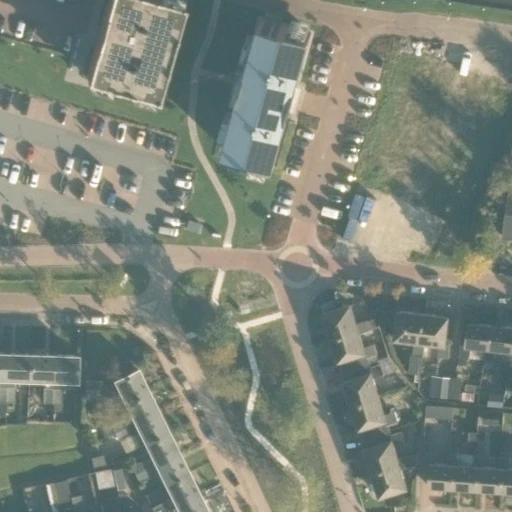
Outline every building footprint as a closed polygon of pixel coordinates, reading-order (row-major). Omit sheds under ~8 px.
[(106,0),(86,73),(85,77),(88,78),(88,77),(153,95),(156,96),(157,93),(156,93),(181,5),(182,2),(179,1),(174,0),(106,0)] [(224,150),(274,164),(311,33),(260,19),(224,150)] [(477,222),(511,111),(511,87),(401,52),(359,184),(477,222)] [(511,173),(498,172),(489,240),(506,243),(507,236),(511,236),(511,173)] [(350,305),(323,313),(330,338),(358,329),(359,333),(369,330),(378,327),(376,318),(356,324),(350,305)] [(422,354),(423,343),(420,342),(423,314),(397,311),(393,340),(414,342),(412,353),(422,354)] [(420,342),(423,343),(438,345),(437,356),(446,357),(448,345),(444,345),(447,317),(423,314),(420,342)] [(470,347),(485,348),(489,349),(491,326),(467,323),(464,346),(460,345),(459,357),(469,358),(470,347)] [(509,351),(511,351),(511,328),(491,326),(489,349),(485,348),(483,359),(494,360),(495,349),(509,351)] [(358,329),(330,338),(338,362),(341,362),(344,371),(368,363),(367,358),(377,354),(374,345),(364,348),(359,333),(358,329)] [(14,378),(29,378),(30,354),(7,353),(6,377),(6,386),(6,401),(14,401),(14,378)] [(30,354),(29,378),(52,379),(53,354),(30,354)] [(75,355),(53,354),(52,379),(52,388),(60,388),(60,379),(75,379),(75,355)] [(412,356),(409,374),(420,375),(422,357),(412,356)] [(347,381),(344,382),(351,406),(379,397),(373,378),(383,375),(380,365),(370,369),(368,363),(344,371),(347,381)] [(125,401),(148,390),(138,369),(115,380),(121,393),(114,396),(118,404),(125,401)] [(449,377),(432,375),(429,395),(447,397),(449,377)] [(459,398),(461,379),(451,378),(448,397),(459,398)] [(100,389),(101,381),(85,380),(84,398),(97,399),(98,389),(100,389)] [(42,403),(51,403),(52,388),(42,388),(42,403)] [(60,388),(52,388),(51,403),(59,403),(60,388)] [(106,437),(114,433),(158,412),(148,390),(125,401),(131,414),(101,429),(106,437)] [(379,397),(351,406),(359,430),(363,428),(364,432),(366,438),(389,431),(388,425),(398,422),(395,412),(385,415),(379,397)] [(452,417),(454,406),(428,403),(426,413),(452,417)] [(168,432),(158,412),(114,433),(118,440),(139,429),(146,443),(168,432)] [(369,448),(365,449),(372,473),(400,464),(398,460),(394,446),(404,442),(401,433),(391,436),(389,431),(366,438),(367,443),(369,448)] [(131,466),(135,474),(178,453),(168,432),(146,443),(152,456),(131,466)] [(427,487),(448,488),(449,465),(435,464),(436,453),(426,452),(425,463),(429,463),(427,487)] [(188,474),(178,453),(135,474),(138,481),(159,471),(166,485),(188,474)] [(400,464),(372,473),(380,497),(407,488),(401,469),(417,464),(418,454),(398,460),(400,464)] [(448,488),(472,489),(474,466),(459,465),(459,455),(450,454),(449,465),(448,488)] [(91,458),(93,467),(104,464),(103,455),(91,458)] [(472,489),(496,491),(498,468),(483,467),(484,456),(475,455),(474,466),(472,489)] [(496,491),(511,491),(511,468),(508,469),(508,457),(499,457),(498,468),(496,491)] [(98,488),(115,485),(111,469),(94,472),(98,488)] [(151,508),(152,511),(162,511),(199,494),(188,474),(166,485),(172,497),(151,508)] [(125,487),(122,475),(114,477),(117,489),(125,487)] [(63,508),(72,506),(70,496),(66,479),(53,482),(59,509),(63,508)] [(80,505),(82,504),(80,494),(70,496),(72,506),(80,505)] [(129,511),(126,494),(118,496),(121,511),(129,511)] [(207,511),(199,494),(162,511),(207,511)] [(121,511),(118,496),(108,498),(111,511),(121,511)] [(395,510),(406,508),(404,499),(394,501),(395,510)]
